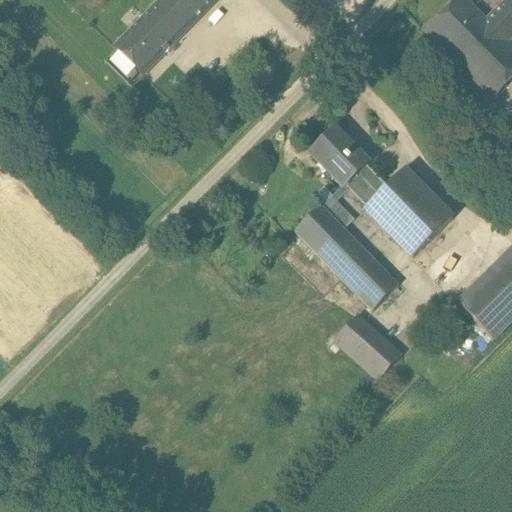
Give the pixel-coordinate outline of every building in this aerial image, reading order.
[(160,0),(155,5),(180,30),(209,0),(160,0)] [(493,28),(486,21),(464,0),(459,0),(425,34),(457,65),(493,28)] [(511,0),(507,0),(486,21),(493,28),(509,44),(511,40),(511,0)] [(155,5),(114,47),(139,71),(180,30),(155,5)] [(511,46),(509,44),(493,28),(457,65),(493,101),(511,81),(511,46)] [(369,165),(334,130),(310,154),(342,186),(344,189),(347,186),(366,168),(369,165)] [(387,189),(366,168),(347,186),(350,189),(368,208),(387,189)] [(368,208),(366,210),(412,258),(453,219),(407,170),(387,189),(368,208)] [(331,196),(321,207),(343,230),(354,220),(337,202),(350,189),(347,186),(344,189),(342,186),(331,196)] [(312,200),(320,207),(321,207),(331,196),(324,189),(312,200)] [(320,207),(294,232),(372,312),(398,286),(343,230),(321,207),(320,207)] [(511,251),(457,304),(492,340),(511,320),(511,251)] [(401,357),(357,317),(333,342),(378,383),(401,357)]
